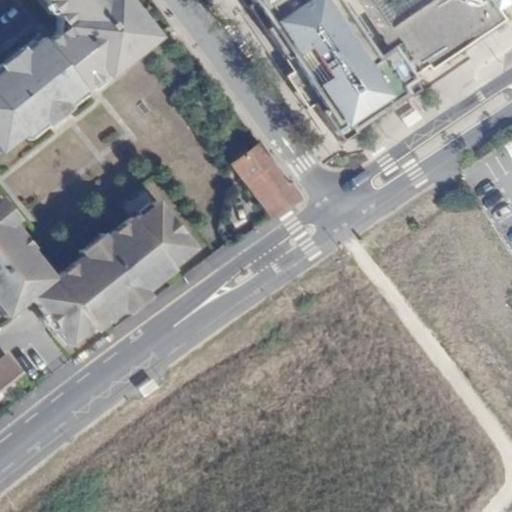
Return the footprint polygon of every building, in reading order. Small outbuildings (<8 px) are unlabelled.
[(53,177),(57,183),(189,77),(156,38),(152,42),(118,0),(31,0),(61,35),(70,36),(94,67),(0,140),(0,159),(28,196),(53,177)] [(427,66),(430,70),(506,23),(499,11),(510,5),(511,0),(251,0),(253,3),(249,6),(294,73),(299,69),(317,97),(312,100),(339,140),(405,97),(398,86),(427,66)] [(297,197),(254,140),(225,162),(269,218),(297,197)] [(126,223),(47,283),(25,255),(28,253),(0,216),(0,322),(26,302),(63,350),(85,333),(89,339),(167,277),(164,273),(187,255),(151,209),(128,226),(126,223)] [(0,384),(13,374),(1,358),(0,358),(0,384)]
